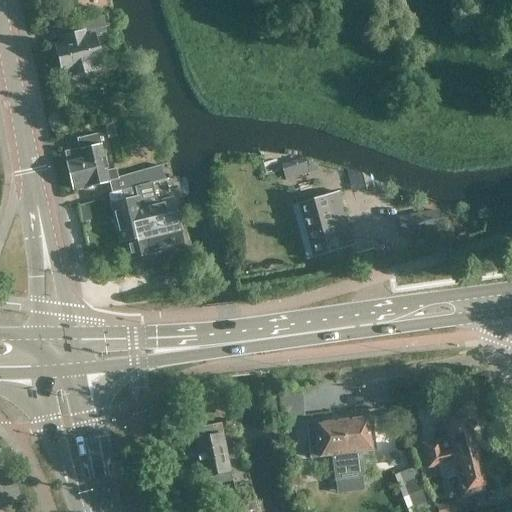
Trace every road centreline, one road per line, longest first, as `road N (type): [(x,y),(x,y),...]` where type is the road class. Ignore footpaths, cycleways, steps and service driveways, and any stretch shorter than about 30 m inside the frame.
road 1 (residential): [(56,352),(0,20)]
road 2 (secondary): [(56,352),(270,334)]
road 3 (residential): [(304,394),(511,353)]
road 4 (secondary): [(447,311),(270,334)]
road 5 (tertiary): [(84,511),(56,352)]
